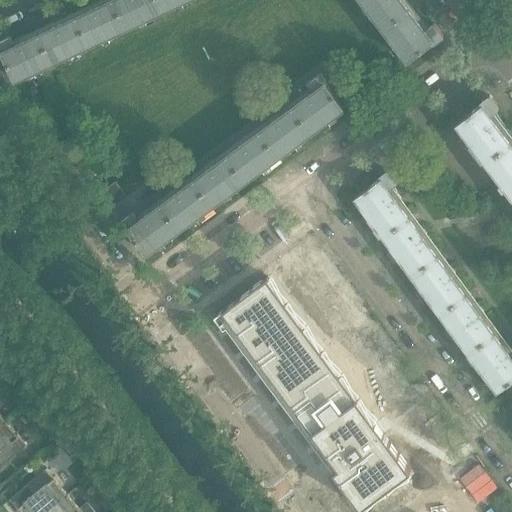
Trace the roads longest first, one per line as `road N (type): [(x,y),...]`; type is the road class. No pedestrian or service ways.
road 1 (residential): [(511,466),(300,187)]
road 2 (residential): [(302,511),(146,301)]
road 3 (residential): [(146,301),(0,100)]
road 4 (residential): [(300,187),(489,53)]
road 5 (residential): [(146,301),(300,187)]
